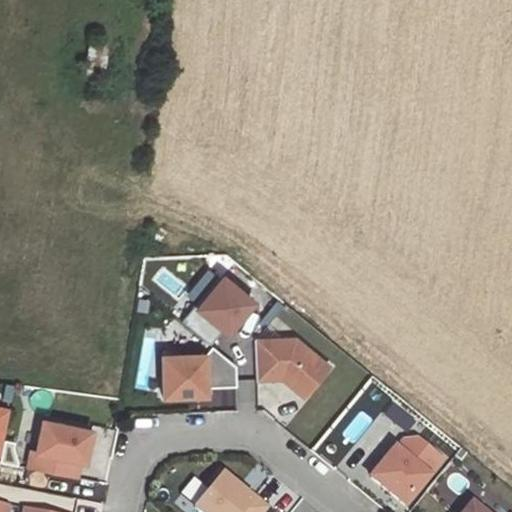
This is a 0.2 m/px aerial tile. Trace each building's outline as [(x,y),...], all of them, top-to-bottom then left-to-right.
[(206,315),(193,331),(217,350),(229,334),(234,338),(239,332),(236,330),(242,322),(245,325),(259,307),(227,282),(203,312),(206,315)] [(190,329),(193,331),(206,315),(203,312),(190,329)] [(236,330),(239,332),(245,325),(242,322),(236,330)] [(289,383),(311,401),(337,370),(302,343),(261,345),(263,384),(289,383)] [(244,391),(243,371),(218,352),(212,360),(169,362),(172,403),(215,401),(214,392),(244,391)] [(88,459),(95,427),(47,417),(41,448),(36,447),(32,464),(80,474),(83,458),(88,459)] [(370,478),(404,507),(442,462),(416,440),(404,441),(396,452),(394,450),(370,478)] [(190,511),(207,490),(193,479),(177,500),(190,511)] [(229,481),(202,511),(269,511),(260,504),(259,506),(229,481)] [(481,511),(469,501),(459,511),(481,511)] [(0,511),(11,511),(13,506),(0,503),(0,511)]
